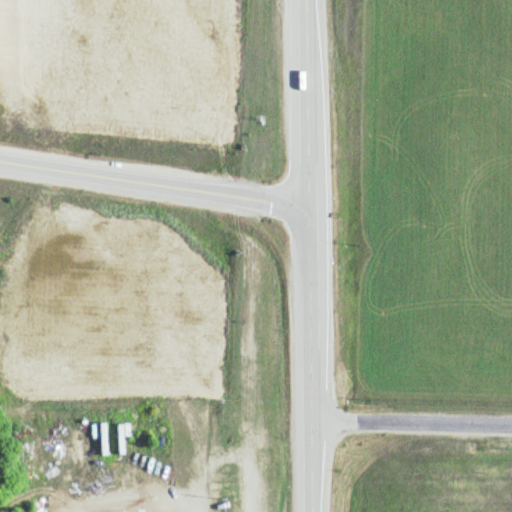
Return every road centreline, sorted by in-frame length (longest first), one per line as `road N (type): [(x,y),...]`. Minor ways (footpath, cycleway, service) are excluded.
road 1 (secondary): [(305,203),(0,157)]
road 2 (primary): [(305,203),(309,511)]
road 3 (primary): [(302,0),(305,203)]
road 4 (residential): [(511,415),(310,411)]
